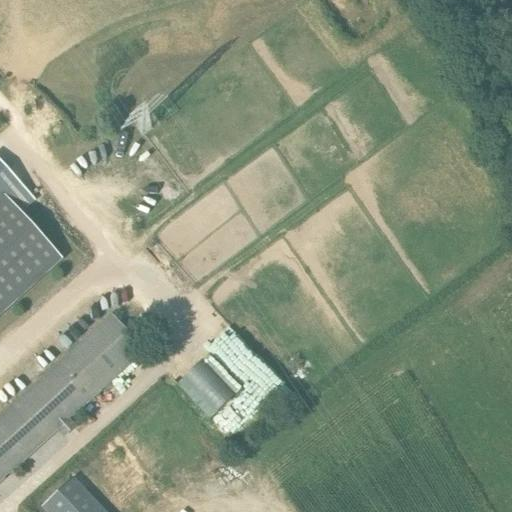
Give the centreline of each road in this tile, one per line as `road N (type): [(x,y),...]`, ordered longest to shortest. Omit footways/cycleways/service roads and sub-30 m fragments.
road 1 (unknown): [(121,257),(171,316),(179,345),(164,369),(14,511)]
road 2 (unknown): [(0,354),(121,257),(16,123)]
